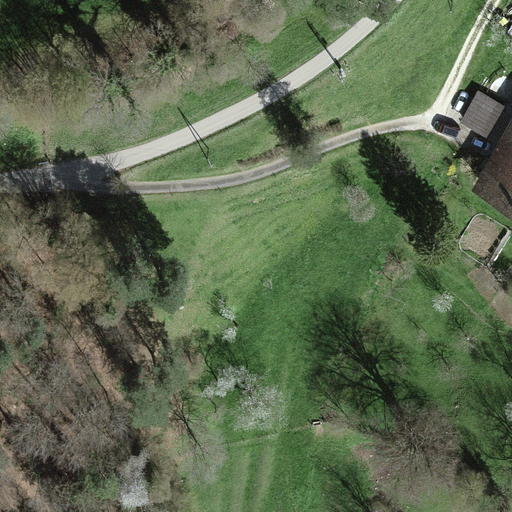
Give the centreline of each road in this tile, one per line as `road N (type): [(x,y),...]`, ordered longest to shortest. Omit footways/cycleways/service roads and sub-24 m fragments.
road 1 (track): [(494,0),(435,119),(367,131),(223,181),(106,186),(52,173)]
road 2 (unclassified): [(390,0),(312,67),(187,136),(123,157),(0,179)]
